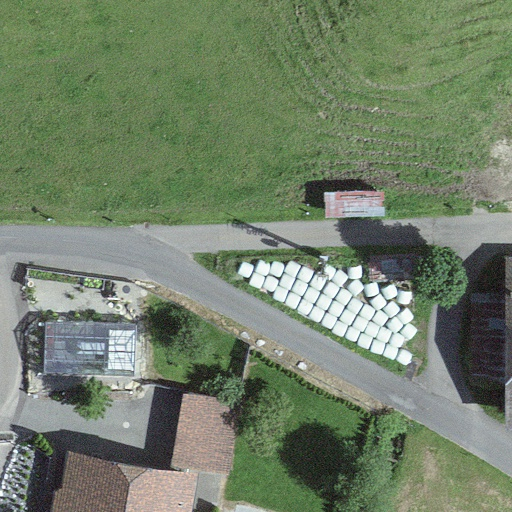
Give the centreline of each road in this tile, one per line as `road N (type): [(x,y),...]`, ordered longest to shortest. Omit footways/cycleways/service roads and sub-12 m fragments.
road 1 (unclassified): [(511,464),(123,243)]
road 2 (unclassified): [(123,243),(511,227)]
road 3 (unclassified): [(123,243),(0,244)]
